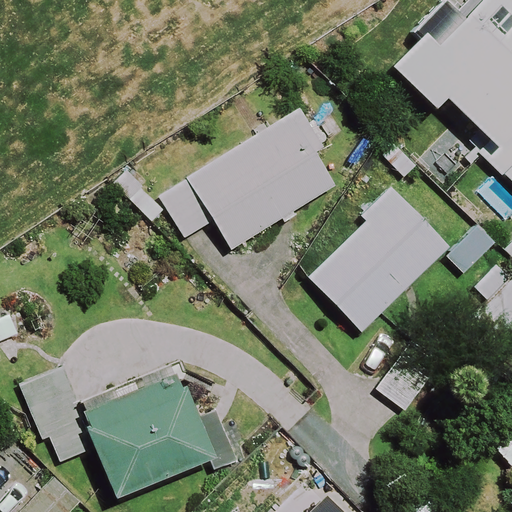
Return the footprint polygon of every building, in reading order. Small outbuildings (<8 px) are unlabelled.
[(511,3),(508,0),(479,0),(460,21),(436,0),(432,0),(404,31),(415,41),(387,71),(429,109),(439,99),(492,148),(511,126),(511,66),(501,56),(511,43),(511,3)] [(318,147),(295,111),(158,199),(183,238),(210,221),(230,251),(332,186),(310,152),(318,147)] [(511,126),(492,148),(500,156),(489,167),(511,189),(511,126)] [(444,249),(392,195),(414,173),(385,144),(340,188),(369,217),(305,280),(357,333),(444,249)] [(511,287),(482,316),(511,348),(511,287)] [(436,364),(408,344),(375,392),(403,411),(436,364)] [(93,452),(112,500),(207,461),(210,467),(233,458),(210,401),(187,410),(174,378),(83,415),(65,370),(36,382),(26,358),(1,368),(10,391),(19,388),(52,469),(93,452)] [(511,389),(472,426),(511,468),(511,389)]
